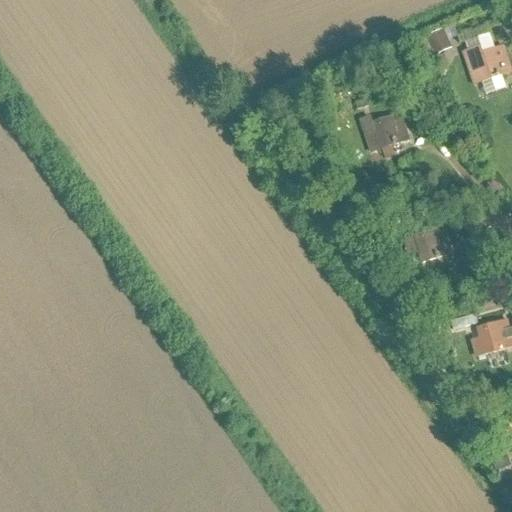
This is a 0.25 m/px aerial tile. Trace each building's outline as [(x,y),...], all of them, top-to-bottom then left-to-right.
[(434,55),(451,47),(444,32),(427,40),(434,55)] [(426,41),(410,48),(422,74),(438,67),(426,41)] [(474,88),(480,86),(511,75),(511,69),(506,50),(485,57),(482,48),(463,55),(474,88)] [(360,122),(365,139),(371,156),(408,144),(400,119),(371,128),(369,120),(360,122)] [(419,266),(449,258),(442,232),(411,240),(419,266)] [(511,349),(508,337),(511,335),(511,329),(506,331),(504,324),(474,333),(476,340),(468,343),(474,360),(511,349)] [(431,326),(430,337),(441,338),(442,327),(431,326)] [(418,334),(405,338),(410,350),(422,346),(418,334)] [(422,352),(416,357),(426,372),(433,367),(422,352)] [(511,469),(506,454),(491,459),(496,474),(511,469)]
